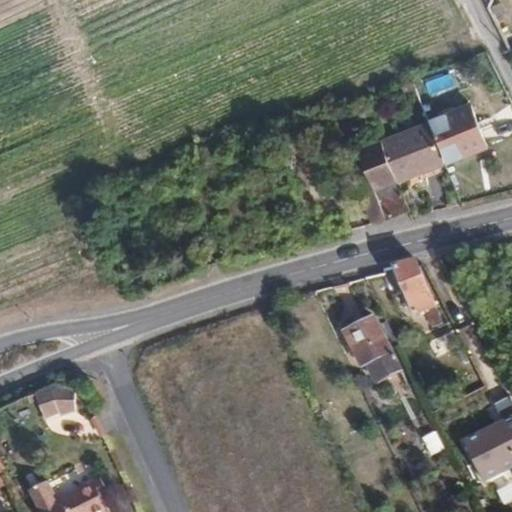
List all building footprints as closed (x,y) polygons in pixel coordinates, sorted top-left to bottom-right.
[(418,95),(413,81),(403,85),(409,99),(418,95)] [(471,105),(432,121),(449,162),(488,147),(471,105)] [(400,183),(445,163),(429,121),(382,142),(400,183)] [(387,222),(412,212),(400,183),(382,142),(360,152),(378,191),(364,197),(375,225),(387,222)] [(174,208),(131,222),(135,234),(178,220),(174,208)] [(443,325),(419,265),(417,261),(397,267),(398,271),(416,314),(425,312),(433,328),(443,325)] [(392,353),(375,319),(348,332),(365,366),(392,353)] [(56,409),(48,388),(32,394),(42,415),(56,409)] [(42,415),(32,394),(19,400),(29,422),(42,415)] [(495,406),(505,420),(511,414),(511,402),(508,396),(495,406)] [(511,416),(463,440),(484,485),(511,471),(511,416)] [(106,492),(101,480),(58,502),(48,482),(31,492),(39,511),(107,511),(100,496),(106,492)]
